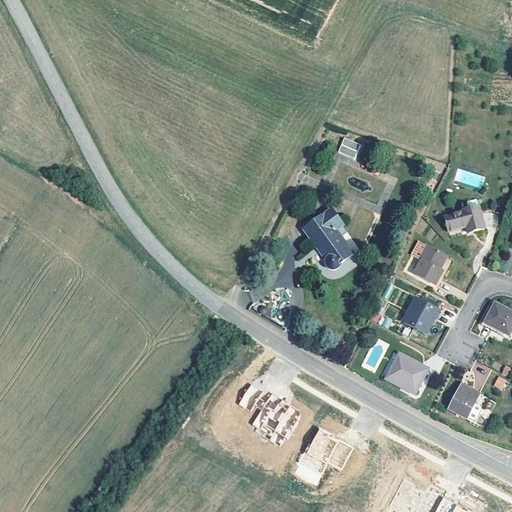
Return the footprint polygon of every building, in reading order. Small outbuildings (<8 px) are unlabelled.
[(344,137),(338,153),(355,159),(361,143),(344,137)] [(472,209),(459,214),(459,215),(440,221),(444,234),(460,229),(462,236),(480,230),(472,209)] [(329,233),(335,229),(325,214),(296,233),(317,262),(319,270),(322,273),(325,274),(328,274),(332,272),(333,266),(345,257),(334,240),(329,233)] [(329,233),(334,240),(340,236),(335,229),(329,233)] [(412,264),(416,265),(409,279),(429,289),(436,276),(433,274),(440,260),(419,249),(412,264)] [(434,313),(411,302),(399,324),(422,336),(434,313)] [(511,326),(511,318),(490,307),(481,327),(506,339),(511,326)] [(370,319),(378,322),(381,314),(373,311),(370,319)] [(423,373),(394,359),(384,379),(402,387),(399,392),(411,397),(423,373)] [(503,391),(507,379),(497,376),(494,387),(503,391)] [(283,447),(302,412),(250,384),(238,405),(255,414),(248,428),(283,447)] [(475,396),(459,388),(446,413),(463,422),(475,396)] [(315,429),(295,476),(317,486),(327,464),(343,471),(354,446),(315,429)] [(475,511),(441,498),(435,511),(475,511)]
